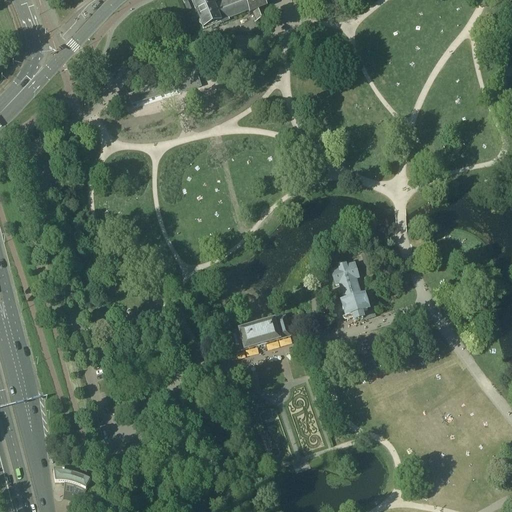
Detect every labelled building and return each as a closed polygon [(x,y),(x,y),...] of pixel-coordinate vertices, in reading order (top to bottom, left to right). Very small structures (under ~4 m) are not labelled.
[(201,26),(202,31),(219,24),(220,26),(228,22),(227,21),(247,13),(248,17),(252,15),(255,24),(265,20),(262,11),(265,10),(261,0),(230,0),(213,7),(209,0),(198,0),(191,3),(199,21),(198,23),(199,26),(201,26)] [(144,92),(142,93),(129,97),(132,106),(178,91),(179,95),(199,88),(194,72),(174,78),(174,79),(143,89),(144,92)] [(368,255),(361,257),(363,265),(370,264),(368,255)] [(341,306),(345,319),(367,313),(363,300),(360,301),(354,281),(357,280),(353,268),(346,270),(345,268),(338,270),(339,273),(332,275),(335,287),(339,285),(345,305),(341,306)] [(290,339),(288,333),(284,320),(226,337),(232,356),(290,339)] [(79,503),(89,482),(90,482),(89,481),(89,480),(88,480),(73,476),(64,474),(63,473),(62,473),(62,472),(55,472),(54,472),(53,473),(53,474),(54,484),(63,485),(63,488),(65,488),(64,498),(73,500),(79,503)]
